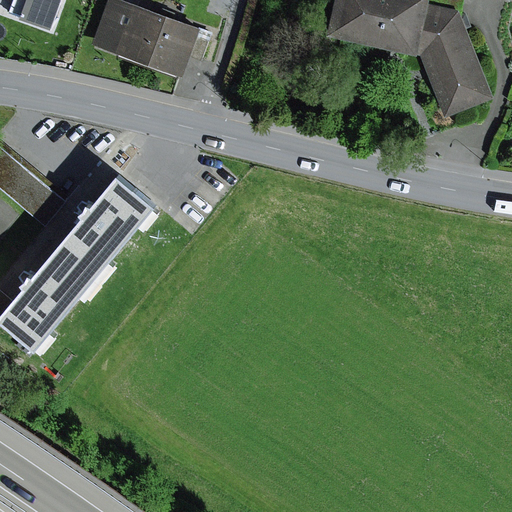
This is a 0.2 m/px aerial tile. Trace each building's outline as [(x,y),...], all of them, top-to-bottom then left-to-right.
[(28,0),(20,24),(53,36),(65,0),(28,0)] [(418,0),(326,0),(318,43),(406,61),(411,36),(420,38),(447,122),(491,101),(455,15),(417,8),(418,0)] [(194,32),(116,3),(97,52),(176,81),(194,32)] [(0,149),(0,190),(41,226),(62,202),(0,149)] [(119,173),(59,246),(97,276),(157,204),(119,173)] [(59,246),(1,317),(39,348),(97,276),(59,246)]
